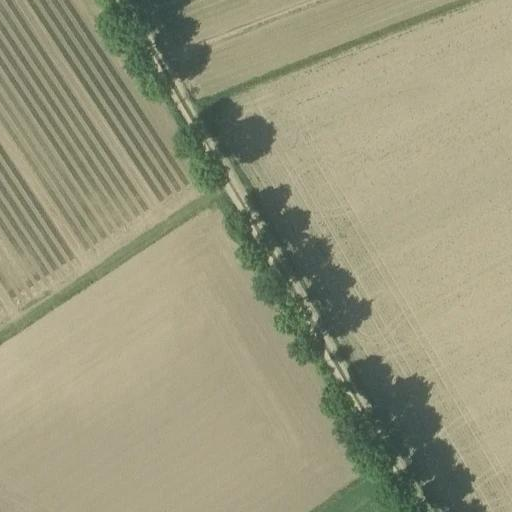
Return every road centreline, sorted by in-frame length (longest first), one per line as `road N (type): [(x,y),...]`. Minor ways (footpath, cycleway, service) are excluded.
road 1 (track): [(421,511),(121,0)]
road 2 (track): [(0,328),(225,177)]
